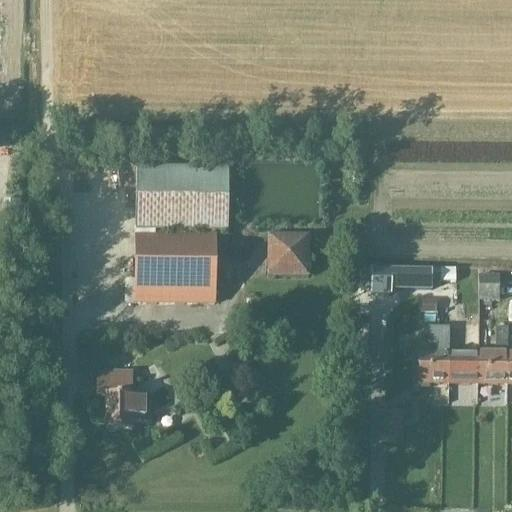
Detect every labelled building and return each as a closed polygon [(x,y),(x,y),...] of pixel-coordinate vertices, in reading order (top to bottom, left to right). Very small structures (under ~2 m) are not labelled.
[(136,170),(135,232),(227,233),(228,171),(136,170)] [(213,306),(214,237),(135,236),(134,305),(213,306)] [(308,280),(309,238),(267,237),(266,279),(308,280)] [(435,273),(435,287),(452,287),(452,273),(435,273)] [(389,303),(390,275),(364,275),(363,323),(376,323),(376,303),(389,303)] [(497,307),(496,295),(476,296),(476,307),(497,307)] [(199,326),(217,327),(218,310),(200,310),(199,326)] [(506,330),(506,318),(498,318),(497,330),(495,330),(495,356),(477,356),(476,387),(505,387),(506,330)] [(435,343),(435,355),(418,355),(418,386),(447,386),(448,355),(448,329),(427,329),(427,343),(435,343)] [(477,356),(448,355),(447,386),(476,387),(477,356)] [(131,374),(95,374),(95,398),(105,398),(104,433),(131,434),(131,425),(149,425),(149,397),(131,397),(131,374)]
